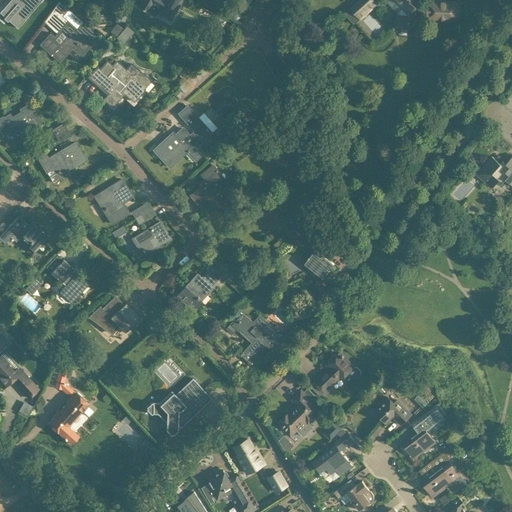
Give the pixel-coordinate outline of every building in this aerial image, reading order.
[(11,0),(0,13),(5,18),(4,19),(8,22),(11,19),(19,26),(17,28),(18,29),(28,17),(27,17),(26,18),(25,16),(38,1),(37,1),(35,0),(11,0)] [(156,13),(170,21),(181,0),(140,0),(137,6),(138,7),(138,6),(137,6),(141,0),(152,7),(152,6),(158,9),(156,13)] [(374,0),(358,0),(349,8),(360,21),(378,5),(374,0)] [(398,13),(400,15),(395,15),(395,27),(413,28),(414,15),(410,15),(407,13),(421,0),(393,0),(402,9),(398,13)] [(94,33),(83,23),(60,3),(57,6),(51,13),(65,26),(61,31),(61,32),(54,39),(55,38),(50,33),(47,37),(47,38),(41,46),(59,62),(71,49),(81,57),(85,53),(90,46),(92,45),(87,41),(94,33)] [(427,5),(427,19),(458,20),(458,6),(427,5)] [(122,12),(115,21),(122,25),(128,17),(122,12)] [(110,31),(116,36),(123,28),(116,23),(110,31)] [(127,26),(123,30),(130,36),(134,32),(127,26)] [(287,45),(268,56),(281,78),(300,66),(287,45)] [(104,99),(112,107),(128,89),(137,97),(144,89),(150,81),(131,64),(126,70),(117,62),(112,66),(107,62),(100,70),(97,68),(89,77),(99,86),(100,85),(109,94),(104,99)] [(184,92),(206,72),(201,67),(179,86),(184,92)] [(178,73),(184,81),(190,75),(183,68),(178,73)] [(42,123),(36,112),(38,110),(33,102),(20,109),(22,113),(17,116),(18,117),(7,124),(3,117),(0,118),(0,128),(4,135),(12,130),(18,140),(27,135),(25,131),(29,129),(30,130),(42,123)] [(210,133),(197,118),(186,105),(177,113),(194,131),(189,136),(183,129),(170,141),(167,138),(154,150),(169,167),(187,151),(195,160),(203,153),(196,145),(210,133)] [(401,124),(401,125),(401,127),(401,129),(402,130),(404,132),(406,132),(408,131),(409,130),(410,129),(411,128),(411,126),(410,124),(409,123),(408,122),(407,122),(405,121),(404,122),(402,123),(401,124)] [(56,136),(67,129),(63,124),(52,130),(56,136)] [(70,135),(67,129),(56,136),(59,142),(70,135)] [(39,159),(47,172),(53,182),(70,172),(67,168),(72,165),(73,167),(85,160),(75,143),(60,152),(61,153),(49,160),(46,155),(39,159)] [(492,156),(476,174),(488,183),(494,176),(499,180),(502,182),(505,179),(511,185),(511,168),(506,163),(503,160),(500,163),(492,156)] [(225,185),(227,183),(211,165),(200,174),(204,179),(198,184),(200,186),(199,186),(189,195),(195,201),(202,209),(215,198),(223,208),(228,204),(233,199),(236,197),(225,185)] [(111,223),(111,224),(128,213),(125,207),(124,208),(121,203),(132,197),(122,179),(95,196),(100,205),(102,204),(108,213),(106,215),(108,214),(113,222),(111,223)] [(0,220),(16,205),(10,198),(8,201),(3,196),(0,199),(0,220)] [(65,199),(65,207),(74,207),(74,199),(65,199)] [(140,215),(151,209),(148,203),(132,213),(135,218),(140,215)] [(155,214),(151,209),(140,215),(135,218),(139,224),(155,214)] [(16,241),(20,237),(28,245),(26,247),(32,254),(46,238),(30,224),(28,226),(24,222),(18,216),(0,236),(0,238),(4,243),(10,237),(11,237),(16,241)] [(294,237),(301,242),(312,228),(299,218),(294,224),(301,229),(294,237)] [(140,246),(147,257),(155,252),(152,247),(157,245),(158,247),(170,239),(160,222),(145,232),(146,233),(140,237),(140,236),(133,240),(138,248),(140,246)] [(285,241),(281,238),(274,245),(278,248),(285,241)] [(309,259),(305,264),(310,268),(311,266),(325,277),(334,265),(327,259),(330,255),(332,256),(336,251),(328,245),(323,241),(319,246),(323,249),(320,253),(316,250),(310,257),(309,257),(308,258),(309,259)] [(70,272),(73,269),(57,254),(45,267),(62,283),(62,282),(66,285),(60,291),(72,302),(88,285),(76,274),(74,276),(70,272)] [(214,288),(211,286),(219,278),(220,276),(225,280),(230,275),(223,268),(216,261),(209,269),(202,277),(199,274),(196,278),(194,277),(189,283),(190,284),(187,288),(185,286),(177,295),(194,310),(202,302),(203,303),(208,297),(207,296),(209,293),(208,292),(212,287),(213,289),(214,288)] [(30,284),(36,289),(41,283),(35,278),(30,284)] [(140,319),(128,306),(125,303),(124,305),(115,296),(102,308),(100,307),(101,306),(100,306),(93,313),(88,317),(111,334),(113,333),(120,327),(125,333),(133,325),(140,319)] [(240,312),(242,313),(236,320),(235,319),(227,329),(233,334),(239,327),(255,341),(241,356),(241,357),(243,355),(253,364),(251,362),(267,345),(273,351),(273,350),(286,335),(277,327),(278,325),(274,329),(260,315),(253,322),(241,311),(240,312)] [(0,330),(0,383),(4,388),(12,380),(29,398),(39,389),(21,371),(18,367),(14,370),(1,356),(0,356),(0,351),(11,342),(0,330)] [(354,367),(347,360),(340,353),(327,365),(330,368),(315,382),(326,392),(340,378),(341,380),(354,367)] [(59,367),(55,387),(62,389),(67,394),(68,394),(67,393),(71,390),(63,382),(66,367),(61,366),(59,367)] [(151,402),(146,406),(146,409),(150,413),(158,414),(166,423),(166,430),(170,434),(173,434),(177,430),(178,423),(181,420),(184,424),(196,413),(188,404),(203,389),(192,378),(193,380),(185,387),(184,386),(183,386),(184,388),(176,396),(173,392),(160,404),(159,402),(151,402)] [(290,412),(278,423),(291,436),(298,430),(304,436),(312,428),(309,424),(317,417),(314,414),(319,409),(311,400),(315,397),(308,389),(304,393),(301,390),(292,399),(298,406),(291,413),(290,412)] [(54,417),(48,423),(58,432),(70,443),(78,435),(67,425),(81,410),(82,411),(88,404),(81,398),(82,397),(77,392),(77,393),(75,392),(73,391),(73,392),(70,396),(69,395),(69,396),(70,396),(67,400),(68,401),(59,411),(58,409),(52,416),(54,417)] [(386,423),(393,417),(401,425),(412,415),(398,400),(394,403),(388,397),(374,411),(386,423)] [(412,449),(417,455),(434,443),(426,431),(447,415),(439,404),(409,426),(414,432),(416,430),(418,433),(414,436),(414,435),(403,443),(408,451),(412,449)] [(333,418),(327,424),(329,427),(324,432),(330,439),(342,428),(333,418)] [(334,445),(313,460),(313,461),(314,460),(321,470),(327,465),(332,471),(339,466),(343,471),(351,464),(347,458),(345,459),(341,454),(338,450),(353,439),(348,432),(349,431),(348,431),(331,444),(332,444),(333,443),(334,445)] [(456,433),(446,441),(450,447),(461,439),(456,433)] [(279,440),(286,452),(294,445),(284,435),(279,440)] [(238,456),(248,473),(265,464),(258,452),(256,453),(249,439),(243,442),(242,441),(236,444),(236,445),(235,446),(239,455),(238,456)] [(432,474),(422,482),(427,490),(431,487),(436,494),(446,486),(452,494),(460,488),(454,480),(450,475),(457,470),(449,460),(457,453),(452,446),(431,462),(437,471),(433,474),(432,474)] [(216,471),(207,476),(212,485),(210,486),(218,499),(227,494),(225,489),(230,486),(232,491),(239,502),(241,506),(245,506),(244,511),(252,511),(258,509),(248,492),(238,475),(230,480),(224,470),(217,474),(216,471)] [(276,491),(287,486),(280,472),(269,478),(276,491)] [(372,492),(371,491),(370,491),(363,481),(357,485),(357,484),(351,488),(347,483),(353,479),(352,479),(334,492),(339,499),(346,493),(359,510),(369,503),(370,504),(372,503),(373,502),(374,500),(374,499),(374,497),(374,495),(373,493),(372,492)] [(463,489),(457,494),(460,498),(466,493),(463,489)] [(186,503),(174,511),(207,511),(194,491),(187,497),(189,501),(186,503)] [(451,498),(447,493),(439,500),(443,505),(451,498)]
